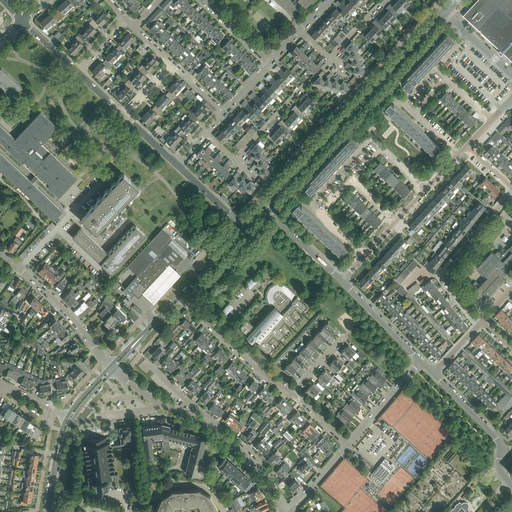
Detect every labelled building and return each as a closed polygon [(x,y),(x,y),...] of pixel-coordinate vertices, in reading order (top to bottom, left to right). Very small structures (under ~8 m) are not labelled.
[(75,7),(77,5),(73,0),(70,0),(70,1),(69,0),(65,0),(63,3),(69,10),(74,5),(75,7)] [(183,11),(190,4),(185,0),(179,7),(183,11)] [(298,0),(294,4),(289,0),(273,0),(295,20),(295,19),(293,17),(300,10),(300,9),(299,8),(302,5),(305,8),(313,0),(298,0)] [(359,5),(353,0),(349,0),(350,1),(348,3),(355,9),(359,5)] [(511,35),(511,0),(477,0),(463,16),(499,49),(500,50),(500,49),(511,35)] [(140,6),(136,1),(129,6),(133,11),(140,6)] [(397,15),(398,14),(404,7),(397,1),(393,6),(390,3),(388,6),(397,15)] [(355,9),(348,3),(346,6),(342,2),(341,5),(351,14),(355,9)] [(64,14),(69,10),(63,3),(58,7),(60,10),(56,13),(61,19),(66,15),(64,14)] [(188,16),(195,9),(190,4),(183,11),(188,16)] [(341,5),(339,7),(342,10),(340,12),(343,15),(346,18),(348,20),(353,16),(351,14),(341,5)] [(401,17),(398,14),(397,15),(388,6),(385,8),(388,11),(384,16),(390,22),(395,17),(398,20),(401,17)] [(193,20),(199,13),(195,9),(188,16),(193,20)] [(340,12),(336,9),(334,11),(333,10),(331,12),(339,19),(343,15),(340,12)] [(103,10),(99,15),(106,22),(110,17),(103,10)] [(339,19),(331,12),(329,14),(330,15),(328,18),(334,24),(339,19)] [(58,22),(61,19),(56,13),(53,16),(50,13),(45,18),(51,25),(57,20),(58,22)] [(94,18),(91,21),(97,26),(99,24),(100,25),(101,26),(106,22),(99,15),(97,13),(93,17),(94,18)] [(198,25),(204,18),(199,13),(193,20),(198,25)] [(384,30),(390,22),(384,16),(379,21),(376,18),(374,21),(384,30)] [(51,25),(45,18),(40,22),(46,29),(51,25)] [(202,29),(209,22),(204,18),(198,25),(202,29)] [(334,24),(328,18),(326,20),(325,19),(323,21),(330,28),(334,24)] [(94,28),(97,26),(91,21),(87,25),(89,26),(86,29),(86,30),(93,36),(97,31),(94,28)] [(330,28),(323,21),(321,23),(322,24),(320,26),(326,33),(330,28)] [(377,37),(384,30),(374,21),(372,23),(375,26),(370,31),(377,37)] [(154,34),(161,26),(156,22),(150,29),(154,34)] [(207,34),(214,27),(209,22),(202,29),(207,34)] [(159,38),(166,31),(161,26),(154,34),(159,38)] [(326,33),(320,26),(318,29),(316,28),(314,30),(322,37),(326,33)] [(212,38),(218,31),(214,27),(207,34),(212,38)] [(86,30),(86,29),(84,28),(77,35),(83,41),(85,38),(88,41),(93,36),(86,30)] [(322,37),(314,30),(312,32),(314,33),(311,35),(318,42),(322,37)] [(57,39),(62,34),(59,31),(54,36),(57,39)] [(164,43),(171,35),(166,31),(159,38),(164,43)] [(212,38),(210,40),(215,45),(217,43),(223,36),(218,31),(212,38)] [(370,44),(377,37),(370,31),(365,35),(363,33),(360,35),(367,41),(368,42),(370,44)] [(135,40),(130,35),(128,33),(127,33),(128,33),(124,38),(123,37),(123,38),(130,44),(134,39),(135,40)] [(453,40),(454,41),(446,33),(446,34),(447,35),(405,80),(404,79),(401,82),(409,90),(412,87),(411,86),(453,40)] [(60,42),(65,37),(62,34),(57,39),(60,42)] [(81,43),(83,41),(77,35),(71,42),(79,50),(83,45),(81,43)] [(169,47),(175,40),(171,35),(164,43),(169,47)] [(125,53),(132,45),(130,44),(123,38),(119,42),(121,45),(119,47),(125,53)] [(173,51),(180,44),(175,40),(169,47),(173,51)] [(227,52),(234,45),(229,40),(222,47),(227,52)] [(79,50),(71,42),(66,47),(74,55),(79,50)] [(346,48),(344,47),(340,52),(342,54),(346,50),(351,53),(351,54),(354,50),(357,52),(359,49),(352,42),(346,48)] [(178,56),(185,48),(180,44),(173,51),(178,56)] [(232,56),(238,49),(234,45),(227,52),(232,56)] [(295,57),(304,47),(302,45),(299,48),(296,46),(290,53),(295,57)] [(123,55),(125,53),(119,47),(117,50),(114,47),(114,48),(110,52),(117,58),(121,53),(123,55)] [(185,48),(178,56),(183,60),(190,53),(191,51),(186,47),(185,48)] [(299,61),(305,54),(303,52),(306,49),(304,47),(295,57),(299,61)] [(206,59),(210,55),(207,53),(202,48),(201,49),(206,54),(203,57),(205,59),(206,59)] [(232,56),(230,59),(234,63),(237,61),(243,54),(238,49),(232,56)] [(362,57),(357,52),(354,50),(351,54),(351,53),(348,56),(347,55),(342,59),(345,62),(349,57),(353,61),(357,58),(359,60),(362,57)] [(113,63),(117,58),(110,52),(109,52),(110,53),(106,57),(106,56),(105,57),(108,59),(106,62),(111,67),(114,64),(113,63)] [(187,65),(194,57),(190,53),(183,60),(187,65)] [(304,65),(313,55),(311,53),(308,56),(305,54),(299,61),(304,65)] [(241,65),(248,58),(243,54),(237,61),(241,65)] [(155,67),(159,62),(159,63),(160,62),(152,55),(153,56),(148,61),(155,67)] [(194,57),(187,65),(192,69),(199,62),(201,60),(196,55),(194,57)] [(308,69),(314,63),(312,60),(315,57),(313,55),(304,65),(308,69)] [(246,69),(253,62),(248,58),(241,65),(246,69)] [(364,65),(359,60),(357,58),(353,61),(350,64),(349,63),(345,67),(347,69),(351,65),(355,69),(356,69),(359,65),(361,68),(362,67),(364,65)] [(155,67),(148,61),(144,65),(143,64),(140,67),(146,72),(148,69),(151,72),(151,71),(155,67)] [(322,64),(320,61),(316,65),(314,63),(308,69),(313,73),(319,67),(322,64)] [(111,67),(106,62),(103,64),(101,62),(100,62),(101,62),(97,67),(96,66),(103,73),(108,68),(109,69),(111,67)] [(249,76),(257,67),(253,62),(246,69),(244,71),(249,76)] [(367,72),(362,67),(361,68),(359,65),(356,69),(355,69),(353,72),(356,74),(352,78),(357,82),(367,72)] [(103,73),(96,66),(96,67),(92,71),(100,79),(105,74),(103,73)] [(146,77),(143,74),(146,72),(140,67),(134,74),(135,75),(142,82),(142,81),(141,81),(145,77),(146,77)] [(202,79),(209,71),(204,67),(197,74),(202,79)] [(1,68),(0,69),(0,83),(11,94),(10,95),(13,98),(23,88),(1,68)] [(281,68),(279,71),(289,80),(293,75),(287,69),(284,72),(281,68)] [(207,83),(214,76),(209,71),(202,79),(207,83)] [(289,80),(279,71),(277,73),(280,76),(278,78),(285,84),(289,80)] [(325,81),(321,77),(325,73),(322,71),(318,75),(320,76),(313,83),(319,88),(317,89),(320,91),(324,87),(322,85),(325,81)] [(333,83),(329,79),(333,75),(330,72),(326,77),(327,78),(325,81),(322,85),(324,87),(329,92),(332,89),(330,87),(333,83)] [(336,81),(341,76),(338,74),(334,79),(335,80),(333,83),(330,87),(332,89),(337,94),(340,91),(337,88),(341,85),(336,81)] [(142,82),(135,75),(131,80),(129,78),(127,81),(132,86),(134,84),(137,87),(137,86),(141,81),(141,82),(142,82)] [(212,87),(219,80),(214,76),(207,83),(212,87)] [(285,84),(278,78),(276,80),(273,77),(271,79),(281,89),(281,88),(285,84)] [(107,86),(112,81),(109,78),(104,83),(107,86)] [(180,90),(184,86),(185,87),(185,86),(184,85),(177,79),(173,84),(180,90)] [(281,89),(271,79),(269,81),(272,85),(270,87),(277,93),(279,95),(283,90),(281,88),(281,89)] [(223,84),(219,80),(212,87),(216,92),(223,84)] [(130,89),(132,86),(127,81),(120,88),(122,90),(121,90),(128,96),(128,95),(132,91),(132,92),(133,91),(130,89)] [(342,98),(354,85),(350,81),(346,84),(343,82),(341,85),(337,88),(340,91),(337,94),(342,98)] [(175,95),(180,90),(173,84),(169,88),(168,89),(171,91),(169,93),(174,99),(177,96),(175,95)] [(221,96),(228,89),(223,84),(216,92),(221,96)] [(277,93),(270,87),(268,89),(264,86),(262,88),(272,97),(277,93)] [(272,97),(262,88),(261,90),(264,93),(262,96),(270,104),(274,99),(272,97)] [(226,101),(233,93),(228,89),(221,96),(226,101)] [(128,96),(121,90),(117,94),(116,93),(116,94),(123,101),(124,101),(123,100),(127,96),(128,96)] [(446,91),(439,98),(443,102),(450,95),(446,91)] [(310,108),(317,101),(307,92),(305,94),(308,97),(303,102),(310,108)] [(168,106),(174,99),(169,93),(166,96),(164,93),(163,94),(164,94),(160,98),(159,98),(166,105),(166,104),(168,106)] [(270,104),(262,96),(260,98),(256,95),(254,97),(264,106),(265,106),(267,108),(270,104)] [(447,105),(454,98),(450,95),(443,102),(442,103),(446,106),(447,105)] [(264,106),(254,97),(252,99),(256,102),(254,104),(260,111),(264,106)] [(162,109),(166,105),(159,98),(159,99),(155,103),(157,105),(155,108),(163,115),(164,114),(162,111),(163,110),(162,109)] [(454,98),(447,105),(451,109),(457,102),(454,98)] [(209,109),(208,107),(207,106),(209,104),(203,99),(201,101),(202,103),(198,107),(205,114),(205,113),(209,109)] [(393,105),(394,104),(391,101),(383,109),(386,112),(387,111),(432,153),(431,154),(432,155),(439,146),(438,147),(393,105)] [(303,116),(310,108),(303,102),(299,107),(296,104),(293,107),(303,116)] [(457,102),(451,109),(455,112),(461,105),(457,102)] [(260,111),(254,104),(251,107),(248,104),(246,106),(256,115),(260,111)] [(461,105),(455,112),(458,116),(465,109),(461,105)] [(256,115),(246,106),(244,108),(248,111),(245,113),(248,116),(252,119),(256,115)] [(205,114),(198,107),(194,112),(192,111),(190,113),(195,118),(198,116),(200,119),(201,118),(200,118),(204,114),(205,114)] [(296,123),(303,116),(293,107),(291,109),(294,112),(290,117),(296,123)] [(163,115),(155,108),(153,110),(150,108),(146,113),(146,112),(146,113),(152,119),(155,116),(157,117),(160,114),(162,116),(163,115)] [(465,109),(458,116),(462,119),(468,112),(465,109)] [(245,113),(242,110),(239,112),(238,111),(236,113),(244,120),(248,116),(245,113)] [(0,124),(0,141),(21,161),(32,171),(38,177),(58,196),(61,192),(62,194),(71,184),(78,177),(73,173),(48,150),(42,143),(57,127),(41,112),(15,139),(0,124)] [(468,112),(462,119),(466,123),(472,116),(468,112)] [(152,119),(146,113),(145,113),(146,113),(142,117),(141,117),(145,121),(145,123),(147,125),(150,125),(154,120),(152,119)] [(188,116),(183,120),(185,122),(191,128),(192,128),(191,128),(195,123),(196,124),(196,123),(195,122),(193,121),(195,118),(190,113),(188,116)] [(244,120),(236,113),(234,115),(236,116),(233,119),(240,125),(244,120)] [(472,116),(466,123),(470,126),(476,119),(472,116)] [(298,125),(296,123),(290,117),(285,122),(282,119),(280,121),(289,130),(292,128),(294,130),(298,125)] [(240,125),(233,119),(231,121),(230,120),(228,122),(237,130),(238,131),(242,127),(240,125)] [(191,128),(185,122),(183,120),(176,128),(182,133),(184,130),(187,133),(187,132),(191,128)] [(283,138),(289,130),(280,121),(278,124),(281,126),(276,131),(283,138)] [(237,130),(228,122),(226,124),(227,125),(225,127),(232,134),(235,131),(235,132),(237,130)] [(232,134),(225,127),(223,130),(222,129),(220,131),(228,138),(232,134)] [(180,135),(182,133),(176,128),(170,135),(171,136),(178,143),(178,142),(182,138),(180,135)] [(228,138),(220,131),(218,133),(219,134),(217,137),(223,143),(228,138)] [(276,145),(283,138),(276,131),(271,136),(268,134),(266,136),(276,145)] [(167,141),(165,143),(169,147),(171,145),(173,147),(174,147),(173,147),(177,142),(178,143),(171,136),(167,141)] [(244,145),(248,140),(243,136),(239,141),(244,145)] [(314,189),(356,144),(358,145),(358,144),(350,137),(304,186),(312,193),(315,190),(314,189)] [(244,145),(239,141),(235,145),(240,149),(244,145)] [(260,141),(258,143),(257,143),(255,146),(254,144),(246,153),(248,155),(252,151),(256,154),(257,155),(260,151),(262,153),(263,153),(265,150),(263,148),(264,146),(260,141)] [(497,150),(499,148),(494,144),(493,145),(493,146),(492,146),(491,147),(489,149),(487,152),(491,156),(497,150)] [(201,158),(210,148),(208,146),(205,150),(202,147),(196,154),(201,158)] [(205,162),(211,156),(209,154),(212,150),(210,148),(201,158),(199,161),(203,165),(205,162)] [(496,160),(502,154),(497,150),(491,156),(496,160)] [(0,168),(54,220),(63,211),(33,182),(31,181),(0,151),(0,168)] [(268,158),(263,153),(262,153),(260,151),(257,155),(256,154),(254,157),(252,156),(248,161),(251,163),(255,158),(259,162),(263,159),(265,161),(268,158)] [(500,164),(506,158),(502,154),(496,160),(500,164)] [(205,162),(203,165),(208,169),(210,167),(219,157),(217,155),(214,158),(211,156),(205,162)] [(214,171),(220,164),(218,162),(221,159),(219,157),(210,167),(214,171)] [(505,168),(510,162),(506,158),(500,164),(505,168)] [(270,165),(265,161),(263,159),(259,162),(256,165),(255,164),(250,168),(253,170),(257,166),(261,170),(265,166),(267,168),(270,165)] [(378,172),(384,165),(380,162),(373,170),(377,173),(378,172)] [(218,175),(228,165),(226,163),(222,166),(220,164),(214,171),(218,175)] [(467,164),(463,168),(469,174),(473,169),(467,164)] [(227,170),(230,167),(228,165),(218,175),(223,179),(229,172),(227,170)] [(384,165),(378,172),(381,176),(388,169),(384,165)] [(272,173),(267,168),(265,166),(261,170),(258,173),(261,176),(259,179),(263,183),(272,173)] [(469,174),(463,168),(459,173),(465,178),(468,176),(469,177),(471,175),(469,174)] [(388,169),(381,176),(385,179),(392,172),(388,169)] [(240,183),(240,182),(236,179),(240,174),(237,172),(233,176),(235,178),(229,184),(236,191),(239,188),(237,186),(240,183)] [(392,172),(385,179),(389,183),(395,176),(392,172)] [(465,178),(459,173),(455,177),(463,185),(467,180),(465,178)] [(87,213),(82,218),(84,221),(97,233),(139,188),(124,174),(87,213)] [(248,184),(244,180),(248,176),(245,174),(241,178),(242,180),(240,182),(240,183),(237,186),(239,188),(244,193),(247,190),(245,188),(248,184)] [(395,176),(389,183),(393,186),(399,179),(395,176)] [(463,185),(455,177),(451,181),(457,187),(459,189),(463,185)] [(484,188),(490,182),(486,177),(480,183),(484,188)] [(399,179),(393,186),(396,190),(403,183),(399,179)] [(252,195),(261,185),(256,181),(254,184),(250,181),(248,184),(245,188),(247,190),(252,195)] [(457,187),(451,181),(446,186),(453,192),(453,191),(457,187)] [(489,192),(495,186),(490,182),(484,188),(489,192)] [(403,183),(396,190),(400,193),(406,186),(403,183)] [(406,186),(400,193),(404,197),(410,190),(406,186)] [(453,192),(446,186),(442,190),(448,196),(449,196),(450,198),(455,193),(453,191),(453,192)] [(499,190),(495,186),(489,192),(494,196),(499,190)] [(448,196),(442,190),(438,195),(444,200),(448,196)] [(351,192),(345,199),(349,203),(355,196),(351,192)] [(444,200),(438,195),(434,199),(442,206),(446,202),(444,200)] [(351,207),(359,199),(355,196),(349,203),(348,204),(351,207)] [(355,211),(363,203),(359,199),(351,207),(355,211)] [(442,206),(434,199),(430,203),(438,211),(442,206)] [(346,248),(321,225),(301,206),(302,205),(299,202),(291,210),(294,213),(295,212),(340,254),(339,255),(340,256),(347,248),(347,247),(346,248)] [(479,202),(475,207),(482,212),(486,207),(479,202)] [(363,203),(356,210),(360,213),(366,206),(363,203)] [(438,211),(430,203),(426,208),(434,215),(438,211)] [(366,206),(360,213),(364,217),(370,210),(366,206)] [(482,212),(475,207),(471,212),(478,217),(482,212)] [(434,215),(426,208),(422,212),(430,220),(434,215)] [(370,210),(364,217),(367,220),(374,213),(370,210)] [(430,220),(422,212),(418,217),(424,222),(426,224),(430,220)] [(478,217),(471,212),(468,216),(474,222),(478,217)] [(374,213),(367,220),(371,224),(378,217),(374,213)] [(474,222),(468,216),(464,221),(470,226),(474,222)] [(378,217),(371,224),(375,227),(382,220),(378,217)] [(418,217),(414,221),(420,227),(422,228),(426,224),(424,222),(418,217)] [(422,228),(420,227),(414,221),(409,225),(415,231),(411,235),(419,242),(423,238),(417,233),(422,228)] [(470,226),(464,221),(460,226),(467,231),(470,226)] [(18,236),(24,227),(21,224),(14,233),(18,236)] [(467,231),(460,226),(458,224),(454,229),(456,230),(463,236),(467,231)] [(97,260),(112,274),(120,265),(119,264),(144,238),(145,239),(147,237),(136,226),(108,256),(104,253),(98,246),(82,231),(83,230),(81,228),(73,237),(91,254),(97,260)] [(168,244),(172,240),(161,230),(127,265),(132,270),(142,260),(152,249),(158,254),(168,244)] [(463,236),(456,230),(452,235),(459,240),(463,236)] [(433,244),(436,247),(444,237),(441,235),(433,244)] [(459,240),(452,235),(449,240),(455,245),(459,240)] [(19,247),(23,241),(16,237),(8,248),(13,252),(17,246),(19,247)] [(413,243),(415,241),(410,237),(406,241),(401,237),(397,241),(403,247),(407,242),(410,245),(412,242),(413,243)] [(187,254),(172,240),(168,244),(183,258),(187,254)] [(455,245),(449,240),(445,244),(451,250),(455,245)] [(403,247),(397,241),(393,246),(399,251),(401,253),(405,249),(403,247)] [(451,250),(445,244),(443,242),(439,247),(447,254),(451,250)] [(142,260),(132,270),(138,275),(138,276),(135,278),(147,289),(159,276),(170,265),(173,262),(176,265),(183,258),(168,244),(158,254),(152,249),(142,260)] [(476,281),(469,288),(474,292),(473,293),(477,296),(479,299),(480,298),(484,302),(488,297),(505,279),(503,277),(507,272),(509,275),(511,271),(511,244),(506,251),(500,251),(497,252),(495,254),(493,252),(492,251),(477,267),(478,268),(488,277),(486,279),(485,278),(483,280),(484,281),(480,286),(476,281)] [(395,256),(399,251),(393,246),(389,250),(395,256)] [(447,254),(439,247),(435,252),(444,259),(447,254)] [(391,260),(395,256),(389,250),(385,255),(391,260)] [(444,259),(435,252),(431,256),(434,258),(440,264),(444,259)] [(391,260),(385,255),(380,259),(386,265),(387,265),(391,260)] [(440,264),(434,258),(430,263),(436,268),(440,264)] [(386,265),(380,259),(376,264),(382,269),(383,269),(385,271),(387,269),(389,267),(387,265),(386,265)] [(46,263),(45,264),(39,272),(43,276),(51,267),(46,263)] [(154,302),(181,273),(169,263),(146,288),(142,291),(143,292),(154,302)] [(436,268),(430,263),(426,268),(432,273),(436,268)] [(382,269),(376,264),(372,268),(378,274),(382,269)] [(51,266),(51,267),(43,276),(48,280),(56,270),(51,266)] [(380,275),(378,274),(372,268),(368,272),(374,278),(376,280),(380,275)] [(58,282),(66,272),(63,269),(61,272),(57,269),(56,270),(48,280),(53,284),(56,280),(58,282)] [(370,283),(374,278),(368,272),(364,277),(370,283)] [(66,285),(62,282),(66,277),(64,275),(55,287),(61,291),(66,285)] [(258,281),(254,277),(246,285),(251,289),(258,281)] [(370,283),(364,277),(360,281),(364,285),(361,287),(365,291),(368,288),(366,287),(370,283)] [(16,290),(22,281),(17,278),(16,281),(13,279),(9,286),(16,290)] [(128,290),(125,294),(131,300),(135,295),(138,298),(146,290),(147,289),(135,278),(127,287),(126,288),(128,290)] [(428,290),(434,284),(430,280),(423,285),(421,286),(425,292),(428,290)] [(247,320),(239,328),(248,335),(246,337),(252,342),(253,341),(254,342),(256,340),(259,343),(257,344),(268,354),(271,351),(274,348),(268,342),(274,336),(279,341),(282,337),(285,334),(279,328),(285,322),(290,327),(294,323),(296,321),(296,320),(290,315),(296,308),(301,313),(307,307),(297,297),(295,299),(293,298),(295,295),(297,294),(288,286),(288,285),(287,285),(286,285),(286,284),(285,284),(284,283),(283,283),(282,283),(281,283),(281,282),(280,282),(279,282),(278,282),(277,282),(277,283),(276,283),(275,283),(274,283),(274,284),(273,284),(272,284),(272,285),(271,285),(270,285),(270,286),(269,286),(269,287),(268,287),(268,288),(268,289),(267,289),(267,290),(266,290),(266,291),(266,292),(266,293),(265,293),(265,294),(265,295),(265,296),(265,297),(265,298),(265,299),(266,300),(266,301),(266,302),(267,302),(267,303),(267,304),(268,304),(268,305),(269,305),(269,306),(270,306),(270,307),(271,305),(272,304),(275,306),(255,327),(247,320)] [(431,294),(438,289),(434,284),(428,290),(431,294)] [(19,300),(27,290),(23,287),(21,289),(20,289),(14,297),(19,300)] [(76,294),(75,293),(74,292),(73,291),(74,291),(72,288),(69,292),(63,299),(66,302),(76,294)] [(435,299),(442,294),(438,289),(431,294),(435,299)] [(79,302),(76,298),(75,299),(75,298),(80,293),(77,291),(75,293),(76,294),(66,302),(70,306),(72,304),(74,307),(79,302)] [(85,300),(92,294),(89,292),(83,298),(85,300)] [(381,302),(387,296),(383,292),(377,298),(381,302)] [(439,304),(445,299),(442,294),(435,299),(439,304)] [(34,306),(39,301),(34,297),(33,298),(32,296),(28,301),(34,306)] [(385,307),(391,301),(387,296),(381,302),(385,307)] [(88,305),(77,314),(81,318),(91,310),(91,309),(99,301),(96,298),(92,302),(91,303),(88,305)] [(104,318),(110,312),(111,313),(115,309),(114,308),(115,307),(114,307),(108,302),(109,301),(105,298),(99,307),(100,308),(101,306),(104,309),(99,313),(104,318)] [(20,310),(25,301),(22,299),(18,306),(18,307),(17,309),(20,310)] [(443,308),(449,303),(445,299),(439,304),(443,308)] [(136,300),(130,306),(139,314),(144,308),(136,300)] [(38,311),(44,305),(39,301),(34,306),(31,309),(29,313),(31,315),(34,312),(36,314),(39,311),(38,311)] [(77,314),(88,305),(91,303),(89,301),(87,304),(84,301),(81,304),(81,305),(74,311),(77,314)] [(390,311),(395,305),(391,301),(385,307),(390,311)] [(395,305),(390,311),(394,315),(400,309),(402,307),(398,302),(395,305)] [(446,313),(453,308),(449,303),(443,308),(446,313)] [(232,307),(229,304),(223,311),(226,314),(232,307)] [(8,311),(0,305),(0,312),(5,316),(7,314),(11,317),(12,315),(8,311)] [(49,312),(47,311),(48,309),(44,305),(38,311),(39,311),(45,316),(49,312)] [(400,309),(394,315),(398,320),(404,314),(407,311),(402,307),(400,309)] [(446,313),(443,316),(447,320),(457,313),(453,308),(446,313)] [(126,317),(117,309),(116,310),(115,309),(111,313),(117,318),(117,319),(121,323),(126,317)] [(500,320),(506,314),(501,310),(496,316),(500,320)] [(404,314),(398,320),(402,324),(411,315),(407,311),(404,314)] [(111,313),(105,319),(106,320),(104,322),(109,327),(111,329),(116,325),(113,322),(117,319),(117,318),(111,313)] [(457,313),(447,320),(451,325),(460,317),(457,313)] [(510,318),(506,314),(500,320),(504,324),(510,318)] [(407,328),(415,319),(411,315),(402,324),(407,328)] [(51,327),(58,321),(54,316),(47,322),(45,319),(40,325),(42,327),(44,325),(46,327),(49,324),(51,327)] [(455,330),(458,327),(464,322),(460,317),(451,325),(455,330)] [(185,329),(190,323),(185,319),(182,322),(180,325),(185,329)] [(420,324),(415,319),(407,328),(411,332),(419,324),(420,324)] [(182,322),(180,320),(175,325),(174,324),(166,332),(170,335),(172,333),(173,333),(180,325),(182,322)] [(55,331),(62,325),(58,321),(51,327),(55,331)] [(335,328),(327,321),(323,325),(331,332),(335,328)] [(468,327),(464,322),(458,327),(462,332),(468,327)] [(185,329),(183,331),(188,335),(183,340),(186,343),(194,334),(192,332),(195,328),(190,323),(185,329)] [(423,329),(419,324),(411,332),(415,337),(423,329)] [(59,336),(66,330),(62,325),(55,331),(59,336)] [(331,332),(323,325),(319,329),(327,336),(331,332)] [(327,336),(319,329),(315,333),(323,340),(327,336)] [(423,329),(415,337),(419,341),(427,334),(427,333),(423,329)] [(70,335),(66,330),(59,336),(57,338),(55,340),(61,346),(67,341),(70,339),(68,337),(70,335)] [(200,344),(206,337),(202,333),(194,340),(196,342),(197,341),(200,344)] [(323,340),(315,333),(312,336),(320,344),(323,340)] [(423,345),(429,340),(431,338),(427,334),(419,341),(423,345)] [(478,345),(484,338),(479,334),(473,340),(471,342),(476,347),(478,345)] [(44,345),(50,341),(47,336),(41,341),(44,345)] [(320,344),(312,336),(308,340),(316,348),(320,344)] [(202,349),(204,348),(210,341),(206,337),(200,344),(198,345),(202,349)] [(482,349),(488,342),(484,338),(478,345),(482,349)] [(316,348),(308,340),(304,344),(312,352),(316,348)] [(428,350),(434,344),(429,340),(423,345),(428,350)] [(207,353),(215,345),(210,341),(204,348),(206,350),(205,351),(207,353)] [(81,350),(75,342),(75,343),(68,348),(69,350),(67,352),(70,355),(72,353),(73,353),(78,350),(79,352),(81,350)] [(487,353),(493,346),(488,342),(482,349),(486,353),(487,353)] [(312,352),(304,344),(301,348),(309,356),(312,352)] [(432,354),(438,348),(434,344),(428,350),(432,354)] [(159,357),(164,351),(166,353),(171,348),(169,346),(166,350),(160,345),(152,354),(157,359),(158,358),(159,357)] [(356,352),(348,345),(344,349),(352,356),(356,352)] [(489,359),(497,350),(493,346),(487,353),(486,353),(484,355),(489,359)] [(165,368),(173,360),(169,356),(174,350),(173,349),(174,348),(173,347),(171,348),(166,353),(168,355),(161,363),(163,365),(162,366),(165,368)] [(218,359),(224,353),(220,348),(213,356),(215,358),(216,357),(218,359)] [(309,356),(301,348),(297,352),(305,360),(309,356)] [(442,353),(438,348),(432,354),(436,358),(442,353)] [(352,356),(344,349),(340,353),(348,360),(352,356)] [(495,361),(501,355),(497,350),(489,359),(494,363),(495,361)] [(305,360),(297,352),(293,356),(301,364),(305,360)] [(221,364),(228,357),(224,353),(218,359),(220,361),(219,362),(221,364)] [(500,365),(506,359),(501,355),(495,361),(500,365)] [(301,364),(293,356),(290,360),(298,368),(301,364)] [(353,368),(347,363),(345,365),(344,365),(336,357),(333,361),(341,369),(343,371),(347,367),(351,371),(353,368)] [(87,362),(89,360),(87,358),(83,362),(81,365),(83,367),(85,365),(87,362)] [(184,360),(183,358),(180,362),(179,361),(177,361),(176,362),(173,360),(165,368),(167,370),(168,370),(170,371),(172,369),(174,371),(177,368),(180,365),(180,364),(184,360)] [(453,372),(460,364),(455,359),(448,367),(453,372)] [(504,369),(510,363),(506,359),(500,365),(504,369)] [(81,365),(83,362),(81,360),(77,365),(76,364),(73,369),(80,376),(84,372),(79,367),(81,365)] [(298,368),(290,360),(286,364),(294,372),(298,368)] [(341,369),(333,361),(329,365),(337,373),(341,369)] [(0,374),(3,368),(6,369),(9,363),(6,362),(5,365),(0,362),(0,374)] [(231,372),(237,366),(232,362),(226,368),(227,368),(226,369),(227,371),(228,370),(231,372)] [(10,379),(16,367),(11,365),(9,363),(6,369),(8,371),(5,377),(10,379)] [(294,372),(286,364),(282,368),(284,370),(283,371),(285,373),(286,373),(286,372),(290,376),(294,372)] [(457,376),(464,368),(460,364),(453,372),(457,376)] [(190,376),(194,372),(192,370),(190,372),(184,366),(183,367),(180,365),(177,368),(179,370),(178,372),(177,372),(177,373),(174,375),(181,382),(186,376),(188,378),(190,376)] [(235,376),(241,370),(237,366),(231,372),(229,374),(233,378),(235,376)] [(18,375),(21,377),(24,371),(16,367),(10,379),(15,382),(18,375)] [(378,367),(370,377),(379,385),(380,386),(384,380),(383,379),(387,375),(378,367)] [(201,370),(198,368),(194,372),(190,376),(193,379),(201,370)] [(469,372),(464,368),(457,376),(461,380),(467,373),(469,372)] [(80,376),(73,369),(69,373),(67,375),(69,377),(71,375),(77,380),(80,376)] [(246,374),(241,370),(235,376),(237,378),(237,379),(241,384),(248,377),(245,375),(246,374)] [(333,377),(325,370),(321,374),(329,381),(332,384),(335,380),(339,383),(341,381),(337,377),(335,375),(333,377)] [(25,387),(31,374),(27,372),(24,371),(21,377),(24,378),(20,384),(25,387)] [(319,376),(317,378),(325,385),(329,381),(321,374),(320,373),(318,376),(319,376)] [(466,384),(472,378),(467,373),(461,380),(466,384)] [(33,383),(36,384),(39,378),(31,374),(25,387),(30,389),(33,383)] [(67,380),(69,377),(67,375),(64,378),(65,379),(61,379),(63,390),(69,389),(67,380)] [(472,378),(466,384),(470,388),(476,382),(478,380),(474,375),(472,378)] [(379,385),(370,377),(369,376),(360,386),(369,393),(373,389),(374,390),(379,385)] [(206,387),(213,379),(211,377),(202,387),(204,389),(206,387)] [(47,393),(45,383),(42,383),(41,379),(39,378),(36,384),(39,385),(41,394),(47,393)] [(54,385),(52,378),(44,380),(45,383),(47,393),(52,392),(51,385),(54,385)] [(56,378),(52,378),(54,385),(56,384),(58,391),(63,390),(61,379),(61,378),(56,379),(56,378)] [(209,390),(216,382),(213,379),(206,387),(209,390)] [(190,390),(196,384),(192,380),(186,386),(190,390)] [(252,391),(258,384),(254,380),(251,383),(249,381),(246,384),(251,389),(250,389),(252,391)] [(321,390),(313,382),(309,386),(318,394),(321,390)] [(475,392),(480,386),(476,382),(470,388),(475,392)] [(195,394),(201,388),(196,384),(190,390),(195,394)] [(237,393),(243,386),(240,384),(235,390),(237,393)] [(369,393),(360,386),(359,384),(351,394),(353,396),(362,404),(366,399),(365,398),(369,393)] [(318,394),(309,386),(306,390),(309,394),(309,395),(310,397),(311,397),(312,396),(314,398),(318,394)] [(479,396),(485,390),(480,386),(475,392),(479,396)] [(263,398),(269,392),(264,387),(258,393),(260,395),(260,396),(263,399),(263,398)] [(205,403),(212,396),(213,394),(211,392),(210,392),(208,390),(206,391),(199,399),(205,403)] [(489,394),(485,390),(479,396),(483,400),(489,394)] [(268,403),(274,397),(269,392),(263,398),(268,403)] [(251,401),(257,396),(254,393),(253,394),(248,399),(249,399),(251,401)] [(219,406),(220,404),(223,401),(221,399),(219,403),(216,401),(219,396),(216,394),(212,399),(215,401),(209,409),(214,412),(219,406)] [(488,404),(494,398),(489,394),(483,400),(488,404)] [(358,408),(362,404),(353,396),(344,406),(354,415),(359,409),(358,408)] [(283,407),(287,402),(282,398),(278,402),(278,403),(275,406),(279,411),(283,407)] [(498,403),(498,402),(494,398),(488,404),(492,409),(493,408),(496,405),(498,403)] [(288,412),(292,407),(287,402),(283,407),(288,412)] [(7,419),(13,410),(9,407),(10,406),(5,403),(1,408),(3,409),(0,414),(7,419)] [(268,407),(265,404),(260,410),(263,413),(268,407)] [(273,407),(270,405),(264,411),(267,413),(273,407)] [(224,410),(219,406),(214,412),(219,416),(224,410)] [(354,415),(344,406),(336,416),(345,424),(349,419),(350,420),(354,415)] [(11,421),(17,412),(13,410),(7,419),(11,421)] [(294,422),(301,415),(297,411),(288,420),(290,422),(292,420),(294,422)] [(15,424),(21,415),(17,412),(11,421),(15,424)] [(234,417),(235,417),(236,416),(231,412),(224,420),(229,424),(234,417)] [(19,427),(25,418),(21,415),(15,424),(19,427)] [(298,427),(306,420),(301,415),(294,422),(297,425),(296,425),(298,427)] [(234,427),(239,420),(235,417),(234,417),(229,424),(234,427)] [(281,423),(284,420),(282,417),(276,424),(278,426),(281,423)] [(23,430),(30,421),(25,418),(19,427),(23,430)] [(239,420),(234,427),(239,431),(240,430),(242,432),(246,426),(244,424),(246,421),(241,418),(239,420)] [(249,425),(245,431),(248,433),(245,437),(250,441),(257,432),(253,428),(257,423),(253,420),(248,425),(249,425)] [(27,433),(34,424),(30,421),(23,430),(27,433)] [(261,433),(269,422),(267,421),(258,431),(261,433)] [(272,425),(269,422),(261,433),(264,435),(272,425)] [(307,435),(314,428),(310,423),(303,430),(303,431),(302,432),(303,434),(305,433),(307,435)] [(32,435),(38,426),(34,424),(27,433),(32,435)] [(163,440),(162,424),(142,427),(146,457),(152,456),(151,442),(163,441),(163,440)] [(193,443),(195,435),(169,428),(169,426),(162,424),(163,440),(163,441),(165,451),(165,452),(169,451),(169,450),(170,450),(169,439),(192,445),(192,443),(193,443)] [(511,433),(511,426),(509,424),(505,429),(502,427),(500,430),(505,434),(507,431),(511,435),(511,433)] [(39,434),(42,429),(38,426),(32,435),(38,440),(41,435),(39,434)] [(133,439),(131,426),(130,426),(127,426),(127,427),(120,428),(121,437),(119,438),(119,441),(113,442),(110,442),(111,444),(114,443),(114,445),(127,444),(127,445),(129,445),(128,440),(133,439)] [(312,440),(319,433),(314,428),(307,435),(310,438),(309,439),(310,441),(312,440)] [(286,438),(282,442),(284,444),(288,440),(287,439),(291,435),(287,430),(283,434),(286,438)] [(197,477),(206,440),(199,438),(199,435),(195,434),(195,435),(193,443),(192,443),(192,445),(192,446),(185,473),(197,477)] [(115,473),(111,447),(127,445),(127,444),(114,445),(114,443),(111,444),(110,442),(113,442),(113,439),(113,438),(107,439),(107,438),(109,438),(109,437),(84,440),(85,441),(87,440),(87,445),(83,446),(84,446),(85,450),(84,450),(84,451),(85,451),(85,455),(84,455),(85,460),(86,460),(87,464),(85,464),(86,469),(87,469),(88,473),(87,473),(88,473),(88,477),(87,477),(89,488),(97,487),(109,486),(109,485),(119,484),(118,473),(115,473)] [(321,448),(328,442),(323,437),(321,440),(319,438),(313,444),(317,448),(318,447),(320,449),(321,448)] [(261,440),(255,446),(259,450),(268,442),(263,438),(261,440)] [(279,439),(273,445),(275,448),(276,447),(282,442),(279,439)] [(268,442),(259,450),(263,454),(269,449),(271,446),(268,442)] [(282,442),(276,447),(278,450),(284,444),(282,442)] [(329,448),(332,446),(328,442),(321,448),(324,451),(323,452),(325,454),(330,449),(329,448)] [(417,461),(422,456),(410,445),(405,451),(417,461)] [(279,452),(277,451),(275,453),(275,452),(267,459),(272,464),(275,462),(277,464),(282,460),(280,458),(280,457),(277,454),(279,452)] [(250,480),(244,474),(238,469),(232,464),(228,460),(226,458),(225,457),(217,466),(220,468),(225,473),(230,478),(237,484),(242,489),(243,489),(245,491),(246,491),(246,490),(246,491),(248,490),(253,485),(252,484),(253,483),(250,481),(250,480)] [(284,458),(276,467),(278,469),(276,472),(281,477),(287,471),(291,467),(286,462),(287,461),(284,458)] [(309,460),(308,459),(306,461),(304,458),(299,463),(302,465),(299,468),(300,468),(298,470),(301,473),(303,472),(305,474),(314,465),(309,460)] [(385,458),(371,474),(381,482),(391,471),(395,467),(392,463),(390,464),(388,462),(389,462),(385,458)] [(36,472),(27,471),(25,470),(24,470),(23,476),(27,477),(35,478),(36,472)] [(293,491),(300,484),(295,479),(294,478),(294,477),(292,475),(291,477),(292,478),(286,484),(288,486),(293,491)] [(33,490),(34,484),(26,483),(23,482),(22,488),(25,489),(33,490)] [(258,488),(247,493),(250,498),(251,498),(261,493),(258,488)] [(200,489),(191,490),(188,490),(188,489),(184,490),(172,491),(162,498),(155,511),(171,511),(174,505),(199,504),(203,511),(220,511),(221,511),(219,511),(210,495),(200,490),(200,489)] [(263,498),(261,493),(251,498),(252,501),(255,499),(256,502),(263,498)] [(31,502),(32,496),(23,495),(23,498),(24,498),(23,500),(21,500),(21,504),(28,505),(28,502),(31,502)] [(239,504),(236,498),(229,502),(232,508),(234,511),(241,508),(240,507),(239,504)] [(267,504),(265,500),(257,503),(258,505),(253,508),(254,510),(267,504)] [(467,509),(468,508),(469,508),(469,507),(469,506),(469,505),(469,504),(468,504),(468,503),(467,502),(466,502),(465,502),(464,502),(463,502),(462,503),(461,504),(459,502),(456,505),(455,505),(456,505),(453,509),(452,509),(450,511),(451,511),(450,511),(468,511),(470,511),(467,509)]
